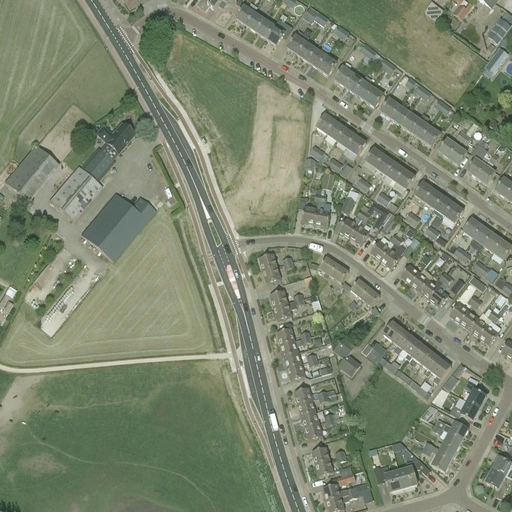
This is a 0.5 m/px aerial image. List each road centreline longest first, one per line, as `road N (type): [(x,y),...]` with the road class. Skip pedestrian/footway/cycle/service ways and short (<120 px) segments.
road 1 (residential): [(162,13),(177,13),(326,99),(511,228)]
road 2 (residential): [(511,383),(331,249),(277,240),(223,251)]
road 3 (secondary): [(298,511),(223,251)]
road 4 (secondary): [(223,251),(117,40)]
road 5 (track): [(233,355),(27,372),(0,366)]
road 6 (residential): [(456,497),(511,388)]
